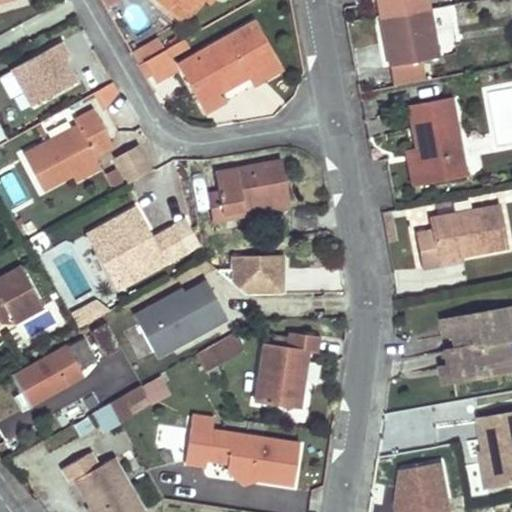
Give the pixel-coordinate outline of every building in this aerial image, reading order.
[(154,0),(182,25),(205,0),(154,0)] [(376,0),(389,68),(435,60),(423,0),(376,0)] [(276,59),(254,20),(180,61),(206,110),(225,99),(220,90),(249,74),(276,59)] [(159,38),(133,53),(139,64),(148,59),(151,57),(166,49),(159,38)] [(176,67),(166,49),(151,57),(148,59),(155,71),(158,78),(176,67)] [(65,70),(59,59),(0,94),(0,99),(4,106),(65,70)] [(146,76),(155,71),(148,59),(139,64),(146,76)] [(276,59),(249,74),(254,84),(282,68),(276,59)] [(115,81),(97,90),(106,105),(119,88),(115,81)] [(492,134),(476,138),(480,155),(511,147),(511,82),(481,90),(492,134)] [(464,179),(449,98),(405,106),(421,187),(464,179)] [(113,144),(94,109),(74,120),(76,124),(23,153),(43,190),(71,175),(97,160),(94,156),(113,144)] [(110,152),(129,182),(154,166),(136,137),(110,152)] [(97,160),(71,175),(76,183),(101,169),(97,160)] [(221,210),(284,199),(278,161),(214,171),(217,189),(221,210)] [(0,184),(13,208),(31,199),(12,163),(0,169),(0,184)] [(212,221),(223,219),(221,210),(217,189),(207,190),(212,221)] [(286,208),(284,199),(221,210),(223,219),(286,208)] [(459,256),(506,247),(498,206),(428,219),(430,233),(412,236),(419,271),(436,268),(435,260),(459,256)] [(188,252),(174,226),(153,238),(137,209),(99,229),(108,246),(95,253),(116,290),(188,252)] [(390,211),(382,213),(387,243),(396,241),(390,211)] [(188,219),(174,226),(188,252),(202,244),(188,219)] [(108,246),(99,229),(86,236),(95,253),(108,246)] [(251,268),(243,255),(231,261),(238,275),(251,268)] [(460,264),(459,256),(435,260),(436,268),(460,264)] [(21,265),(0,276),(0,314),(8,311),(11,317),(14,323),(43,308),(21,265)] [(132,307),(153,354),(228,320),(207,273),(132,307)] [(505,308),(452,317),(455,335),(457,349),(447,350),(450,364),(454,383),(506,373),(500,341),(511,339),(505,308)] [(0,322),(0,323),(11,317),(8,311),(0,314),(0,322)] [(452,317),(442,319),(445,337),(455,335),(452,317)] [(254,402),(300,409),(309,351),(319,354),(322,338),(289,332),(286,347),(264,344),(254,402)] [(237,333),(196,347),(202,366),(243,352),(237,333)] [(95,360),(82,338),(47,358),(45,356),(11,375),(27,405),(83,372),(80,369),(95,360)] [(500,341),(506,373),(511,371),(511,347),(511,339),(500,341)] [(454,383),(450,364),(440,366),(443,384),(454,383)] [(65,424),(88,413),(82,402),(60,412),(65,424)] [(115,427),(123,423),(111,402),(103,407),(115,427)] [(511,413),(478,420),(484,453),(489,452),(496,486),(511,483),(511,413)] [(292,487),(299,446),(211,431),(206,460),(228,464),(226,471),(258,475),(257,481),(292,487)] [(143,511),(148,510),(117,457),(102,465),(101,465),(93,451),(62,468),(69,483),(76,479),(95,511),(143,511)] [(484,453),(479,454),(485,488),(496,486),(489,452),(484,453)] [(452,511),(445,457),(389,464),(395,511),(452,511)] [(257,483),(257,481),(258,475),(226,471),(243,490),(257,483)]
